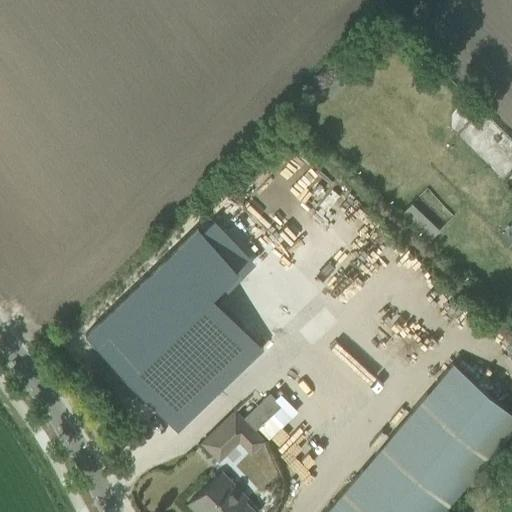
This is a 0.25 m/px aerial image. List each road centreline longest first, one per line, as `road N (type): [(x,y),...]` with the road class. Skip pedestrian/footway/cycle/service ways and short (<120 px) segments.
road 1 (unknown): [(104,501),(277,356),(342,286)]
road 2 (tertiary): [(110,511),(0,337)]
